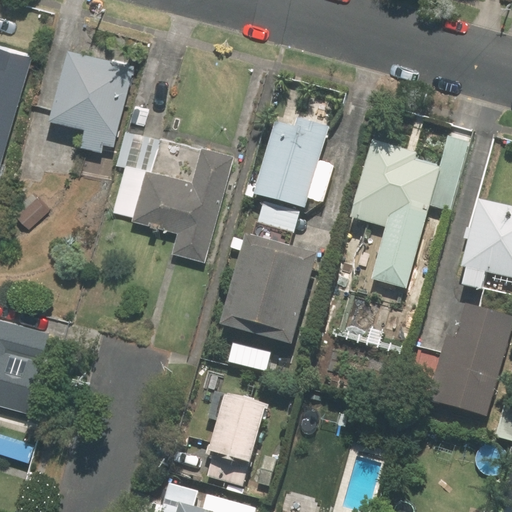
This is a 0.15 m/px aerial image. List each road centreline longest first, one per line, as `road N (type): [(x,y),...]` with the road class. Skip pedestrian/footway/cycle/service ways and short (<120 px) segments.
road 1 (residential): [(228,0),(511,79)]
road 2 (residential): [(134,351),(87,511)]
